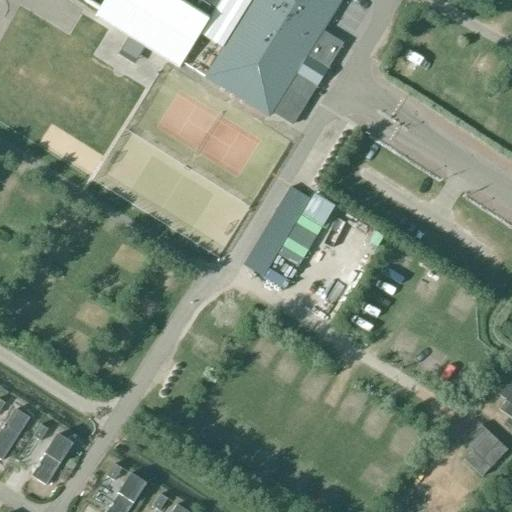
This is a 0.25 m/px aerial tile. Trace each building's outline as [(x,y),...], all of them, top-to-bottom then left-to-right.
[(341,0),(106,0),(96,17),(179,69),(200,35),(221,49),(204,77),(268,117),(271,113),(292,124),(342,45),(321,33),(341,0)] [(291,185),(270,222),(288,232),(309,195),(291,185)] [(0,457),(3,460),(29,418),(13,408),(1,428),(2,428),(0,431),(0,457)] [(48,430),(41,425),(33,437),(40,442),(48,430)] [(46,486),(72,445),(57,435),(44,454),(45,455),(39,464),(38,463),(36,467),(37,468),(31,477),(46,486)] [(121,470),(114,465),(107,477),(113,481),(121,470)] [(127,511),(145,485),(130,475),(117,494),(118,495),(112,504),(111,503),(109,507),(110,507),(107,511),(127,511)] [(165,500),(159,496),(151,508),(158,511),(165,500)]
